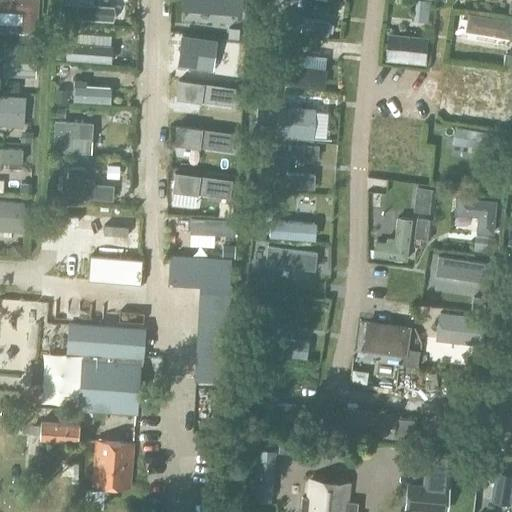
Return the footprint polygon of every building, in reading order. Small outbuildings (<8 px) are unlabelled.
[(0,0),(0,11),(24,13),(23,31),(38,32),(39,0),(0,0)] [(61,3),(61,19),(113,22),(113,18),(114,6),(61,3)] [(280,15),(279,29),(328,36),(329,22),(280,15)] [(511,37),(511,24),(469,17),(466,34),(511,41),(511,37)] [(181,34),(177,64),(212,69),(217,39),(181,34)] [(4,75),(36,76),(38,45),(28,44),(28,35),(18,35),(17,44),(5,43),(4,75)] [(428,40),(389,37),(388,64),(427,67),(428,40)] [(68,42),(66,59),(111,63),(113,46),(68,42)] [(275,64),(273,83),(324,89),(326,69),(275,64)] [(458,93),(500,99),(504,74),(461,68),(458,93)] [(178,79),(176,98),(233,105),(236,87),(178,79)] [(75,85),(74,101),(110,103),(111,88),(75,85)] [(0,95),(0,126),(23,127),(25,97),(0,95)] [(267,134),(319,137),(320,104),(284,103),(270,102),(269,120),(267,120),(267,134)] [(55,121),(54,152),(91,154),(93,123),(55,121)] [(497,132),(454,126),(451,145),(494,152),(497,132)] [(178,127),(176,143),(201,146),(231,149),(233,134),(178,127)] [(0,148),(0,162),(8,163),(8,168),(18,168),(19,163),(21,163),(22,149),(0,148)] [(371,154),(370,169),(414,171),(414,155),(371,154)] [(271,155),(269,186),(311,189),(312,174),(286,172),(287,157),(271,155)] [(85,169),(68,168),(66,195),(109,198),(110,185),(84,183),(85,169)] [(175,172),(172,190),(230,197),(232,180),(175,172)] [(493,235),(496,201),(456,197),(454,214),(478,217),(476,233),(493,235)] [(0,202),(0,229),(24,230),(25,203),(0,202)] [(69,252),(98,251),(97,242),(134,242),(134,215),(68,216),(69,252)] [(407,260),(412,219),(397,217),(393,244),(375,241),(373,256),(407,260)] [(176,218),(176,231),(222,232),(222,219),(176,218)] [(315,240),(316,223),(271,220),(270,237),(315,240)] [(481,275),(486,258),(435,244),(430,261),(481,275)] [(314,270),(317,252),(267,245),(265,263),(314,270)] [(229,289),(233,258),(173,252),(169,283),(203,287),(201,305),(199,305),(194,379),(210,381),(212,356),(224,357),(226,332),(218,331),(219,308),(229,309),(230,297),(220,296),(220,288),(229,289)] [(483,345),(486,318),(439,313),(436,340),(483,345)] [(403,355),(408,325),(366,320),(362,349),(403,355)] [(70,323),(68,352),(84,353),(84,361),(82,361),(79,409),(136,413),(139,365),(134,364),(134,357),(142,357),(144,328),(70,323)] [(492,369),(511,369),(511,331),(493,331),(492,369)] [(256,402),(255,417),(305,422),(306,407),(256,402)] [(511,405),(489,407),(490,435),(511,434),(511,405)] [(347,408),(344,433),(394,439),(394,437),(410,440),(412,423),(396,421),(396,415),(347,408)] [(41,434),(42,425),(28,424),(28,421),(23,421),(23,433),(41,434)] [(79,424),(42,422),(42,425),(41,434),(41,441),(78,443),(79,424)] [(134,443),(95,440),(92,483),(130,487),(134,443)] [(248,498),(270,501),(275,451),(253,448),(248,498)] [(511,474),(492,471),(491,480),(493,481),(490,501),(509,505),(510,501),(511,501),(511,474)] [(301,511),(355,511),(357,503),(346,502),(348,483),(310,480),(309,498),(303,497),(301,511)] [(406,506),(446,510),(448,490),(423,488),(408,486),(406,506)] [(300,502),(301,492),(283,491),(282,502),(300,502)]
